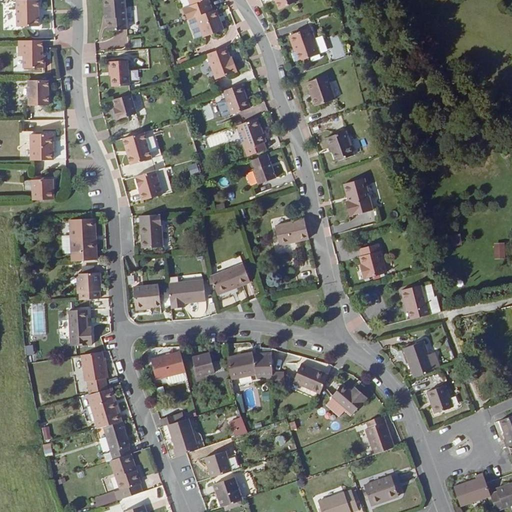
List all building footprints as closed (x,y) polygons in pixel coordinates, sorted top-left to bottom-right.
[(31,10),(35,10),(34,0),(12,0),(13,29),(35,30),(35,18),(31,19),(31,10)] [(121,27),(119,0),(97,0),(98,17),(101,17),(101,29),(121,27)] [(217,28),(210,7),(192,14),(199,34),(217,28)] [(315,52),(305,26),(283,34),(287,44),(289,43),(294,60),(315,52)] [(40,72),(40,57),(37,57),(38,42),(14,42),(14,60),(20,60),(20,72),(40,72)] [(85,44),(85,56),(95,55),(95,44),(85,44)] [(200,51),(208,76),(232,67),(228,54),(225,55),(221,44),(200,51)] [(105,69),(106,86),(123,84),(121,59),(103,60),(103,69),(105,69)] [(139,89),(139,71),(130,71),(130,89),(139,89)] [(323,75),(303,82),(313,106),(332,99),(323,75)] [(225,111),(225,113),(245,106),(236,81),(217,89),(220,98),(225,111)] [(44,110),(44,83),(24,84),(25,110),(44,110)] [(132,111),(126,94),(109,100),(111,108),(109,109),(112,118),(132,111)] [(216,115),(225,111),(220,98),(211,101),(216,115)] [(260,138),(252,114),(230,122),(241,153),(260,146),(257,139),(260,138)] [(314,127),(316,133),(329,130),(327,123),(314,127)] [(343,129),(325,136),(334,159),(352,152),(343,129)] [(148,157),(140,131),(118,138),(127,164),(148,157)] [(210,148),(228,142),(224,131),(206,138),(210,148)] [(49,162),(50,136),(28,136),(28,163),(49,162)] [(270,175),(261,151),(247,156),(250,165),(247,166),(254,182),(270,175)] [(272,165),(275,178),(286,175),(283,162),(272,165)] [(191,177),(200,174),(196,164),(187,167),(191,177)] [(158,194),(150,170),(129,176),(138,200),(158,194)] [(339,183),(344,199),(341,200),(345,215),(368,209),(359,178),(339,183)] [(49,200),(49,182),(29,183),(28,201),(49,200)] [(158,213),(137,214),(138,239),(142,239),(142,245),(159,245),(158,213)] [(93,256),(91,216),(63,218),(64,234),(55,235),(56,252),(66,252),(66,259),(93,256)] [(304,235),(299,216),(271,224),(275,242),(304,235)] [(280,256),(287,254),(294,272),(306,267),(297,243),(278,250),(280,256)] [(359,268),(357,269),(359,278),(382,272),(374,243),(354,248),(356,255),(355,256),(357,263),(359,268)] [(494,259),(506,259),(505,243),(493,244),(494,259)] [(212,290),(245,278),(239,262),(204,273),(206,282),(209,281),(212,290)] [(97,295),(96,271),(72,271),(73,298),(86,297),(97,295)] [(140,283),(137,272),(128,275),(131,284),(140,283)] [(200,298),(198,275),(164,280),(166,305),(179,304),(179,300),(200,298)] [(422,294),(417,277),(397,281),(401,297),(403,297),(404,303),(406,311),(426,307),(423,294),(422,294)] [(156,303),(154,282),(140,283),(131,284),(129,284),(133,306),(156,303)] [(364,294),(366,307),(383,303),(380,290),(364,294)] [(30,304),(31,336),(46,335),(44,304),(30,304)] [(23,306),(23,336),(31,336),(30,306),(23,306)] [(87,341),(87,324),(82,324),(82,307),(64,308),(64,317),(64,335),(64,341),(87,341)] [(355,328),(364,323),(360,316),(351,322),(355,328)] [(429,369),(421,338),(400,344),(409,375),(429,369)] [(184,375),(178,348),(149,356),(154,378),(166,376),(167,381),(171,382),(184,378),(184,375)] [(268,369),(268,350),(245,354),(244,352),(220,356),(224,377),(268,369)] [(103,388),(97,351),(77,355),(82,394),(103,388)] [(207,352),(189,356),(192,373),(211,369),(207,352)] [(315,389),(324,371),(297,358),(288,377),(315,389)] [(278,384),(278,369),(268,369),(268,385),(278,384)] [(448,405),(440,382),(424,388),(432,412),(448,405)] [(341,383),(330,394),(331,395),(324,402),(337,415),(342,409),(348,414),(364,396),(353,385),(348,389),(341,383)] [(255,394),(254,405),(268,405),(269,387),(261,387),(261,394),(255,394)] [(108,403),(104,388),(103,388),(82,394),(92,427),(96,426),(116,420),(111,402),(108,403)] [(511,413),(499,418),(495,422),(498,430),(500,437),(498,438),(501,446),(504,445),(511,442),(511,413)] [(171,421),(169,414),(155,418),(158,426),(164,424),(171,421)] [(171,456),(181,452),(188,450),(191,449),(183,418),(171,421),(164,424),(171,456)] [(234,439),(247,434),(241,419),(228,424),(234,439)] [(106,461),(124,454),(122,446),(123,446),(116,420),(96,426),(106,461)] [(390,446),(381,421),(360,428),(367,454),(390,446)] [(44,441),(51,439),(47,426),(40,428),(44,441)] [(50,444),(42,446),(45,458),(53,456),(50,444)] [(222,457),(220,452),(202,457),(207,477),(234,468),(230,454),(222,457)] [(137,482),(126,454),(124,454),(106,461),(117,498),(137,491),(134,484),(137,482)] [(484,485),(479,473),(472,475),(474,480),(461,484),(451,488),(455,500),(458,507),(488,497),(488,495),(484,485)] [(249,474),(233,479),(240,498),(256,493),(249,474)] [(387,477),(386,475),(358,485),(366,505),(394,496),(393,494),(387,477)] [(239,498),(231,476),(210,483),(217,506),(239,498)] [(399,492),(392,476),(387,477),(393,494),(399,492)] [(511,504),(511,482),(495,488),(496,493),(488,495),(488,497),(494,511),(511,504)] [(350,487),(314,500),(318,511),(347,511),(357,509),(350,487)]
